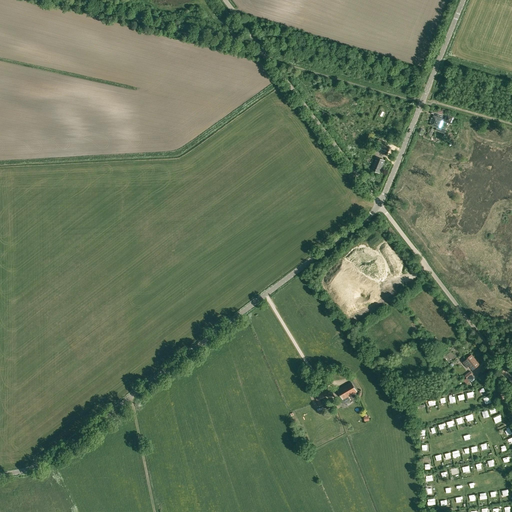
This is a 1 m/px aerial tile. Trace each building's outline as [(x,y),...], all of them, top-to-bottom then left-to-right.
[(446,129),(440,127),(443,119),(434,116),(433,118),(431,118),(430,122),(431,122),(430,125),(437,127),(436,130),(444,133),(446,129)] [(390,148),(386,146),(387,143),(379,140),(377,143),(381,144),(378,151),(387,155),(390,148)] [(379,173),(384,160),(376,157),(371,170),(379,173)] [(465,360),(463,362),(466,367),(469,365),(473,369),(479,365),(476,361),(475,361),(473,358),(474,358),(471,355),(465,360)] [(464,375),(465,376),(461,380),(463,382),(467,379),(473,374),(470,371),(464,375)] [(357,392),(351,382),(337,390),(343,400),(357,392)] [(323,405),(321,398),(327,395),(324,388),(313,392),(319,407),(323,405)]
